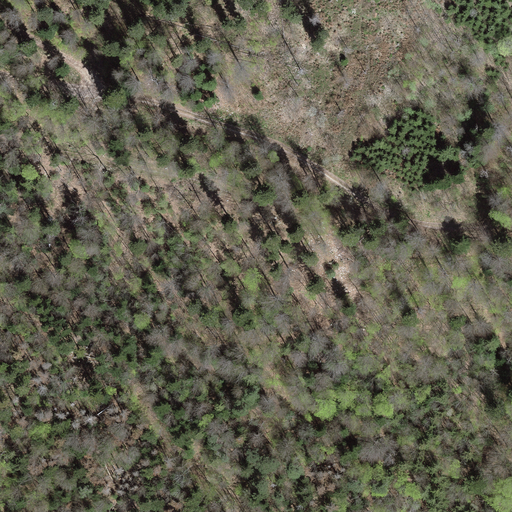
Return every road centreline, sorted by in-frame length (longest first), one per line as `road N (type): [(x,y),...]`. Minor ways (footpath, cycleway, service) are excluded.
road 1 (track): [(0,82),(38,95),(98,84),(435,230),(511,234)]
road 2 (track): [(260,511),(193,459),(153,414),(56,351),(0,299)]
road 3 (track): [(98,84),(80,61),(0,15)]
